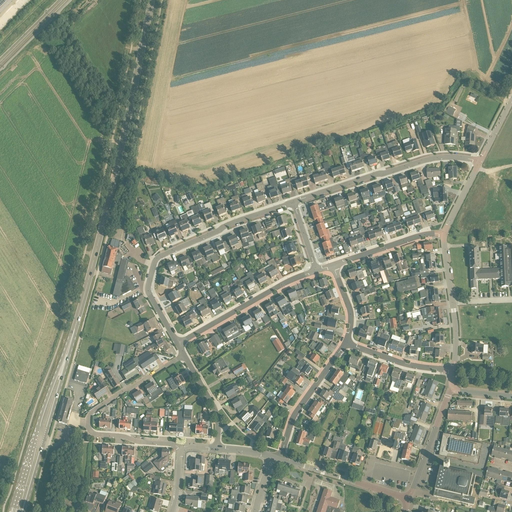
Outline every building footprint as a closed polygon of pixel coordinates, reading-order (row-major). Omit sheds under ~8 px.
[(0,0),(0,18),(18,0),(0,0)] [(96,64),(101,60),(94,50),(89,54),(96,64)] [(456,111),(450,108),(447,114),(453,117),(456,111)] [(456,132),(460,132),(460,127),(462,128),(462,123),(457,120),(456,127),(449,126),(449,130),(446,130),(445,145),(455,145),(456,132)] [(475,136),(474,135),(474,132),(467,129),(467,131),(466,135),(466,138),(462,138),(462,141),(466,141),(466,146),(474,147),(475,136)] [(435,145),(430,132),(422,135),(426,148),(435,145)] [(416,140),(410,142),(410,143),(404,145),(406,153),(412,151),(413,152),(419,150),(416,140)] [(402,156),(401,152),(398,144),(393,145),(393,143),(387,145),(389,152),(392,151),(395,158),(402,156)] [(382,149),(376,151),(377,157),(380,156),(383,162),(390,160),(387,152),(388,152),(387,149),(383,151),(382,149)] [(367,153),(363,155),(365,161),(367,160),(370,167),(377,164),(374,157),(369,159),(367,153)] [(364,168),(361,158),(355,160),(358,170),(364,168)] [(355,160),(349,162),(348,162),(349,165),(352,172),(358,170),(355,160)] [(346,174),(344,167),(337,169),(340,176),(346,174)] [(449,168),(449,181),(443,181),(444,184),(454,186),(453,180),(457,179),(456,172),(457,172),(457,168),(449,168)] [(328,180),(325,173),(325,170),(324,169),(318,172),(319,175),(322,182),(328,180)] [(340,176),(337,169),(331,171),(334,178),(340,176)] [(427,178),(440,178),(440,169),(427,170),(427,178)] [(422,195),(429,192),(427,188),(427,186),(424,187),(421,179),(420,179),(418,173),(410,175),(413,182),(417,180),(422,195)] [(305,175),(307,179),(301,181),(303,189),(309,187),(307,181),(311,180),(309,176),(309,174),(305,175)] [(315,185),(316,185),(315,184),(322,182),(319,175),(313,177),(315,185)] [(409,194),(414,192),(413,191),(411,184),(408,185),(406,177),(399,179),(402,189),(407,188),(409,194)] [(276,191),(279,190),(276,178),(269,180),(272,191),(269,192),(271,199),(279,197),(276,191)] [(301,181),(298,182),(297,178),(294,179),(290,180),(292,186),(296,185),(298,190),(303,189),(301,181)] [(289,186),(292,186),(290,180),(290,179),(285,181),(287,186),(281,188),(284,195),(291,193),(289,186)] [(394,195),(399,193),(397,187),(394,188),(392,182),(385,184),(387,190),(392,189),(394,195)] [(263,194),(266,193),(262,183),(256,185),(259,195),(256,196),(259,204),(265,201),(263,194)] [(375,201),(387,196),(385,191),(382,192),(380,186),(373,188),(375,194),(373,195),(373,197),(375,201)] [(447,203),(446,193),(445,189),(433,189),(433,194),(440,193),(440,198),(435,198),(435,202),(441,202),(441,204),(447,203)] [(375,203),(375,201),(373,197),(370,198),(368,190),(360,192),(362,199),(363,199),(364,202),(369,200),(370,205),(375,203)] [(253,198),(251,193),(241,196),(245,208),(252,206),(250,199),(253,198)] [(152,198),(156,202),(160,199),(157,194),(152,198)] [(357,207),(362,205),(360,199),(357,200),(355,194),(348,196),(351,206),(356,204),(357,207)] [(241,203),(238,196),(235,197),(231,198),(233,204),(230,205),(232,212),(240,210),(238,204),(241,203)] [(222,205),(226,204),(224,198),(217,201),(219,208),(216,209),(219,217),(226,214),(222,205)] [(344,206),(345,208),(349,206),(347,200),(343,201),(342,198),(334,201),(337,208),(344,206)] [(427,222),(435,219),(431,209),(426,211),(424,205),(423,206),(420,199),(417,200),(419,207),(421,214),(424,213),(427,222)] [(205,209),(201,210),(207,222),(214,219),(211,212),(213,210),(210,203),(204,206),(205,209)] [(318,206),(310,209),(313,215),(320,212),(325,211),(323,205),(318,206)] [(191,209),(195,218),(191,219),(195,228),(196,228),(198,227),(199,226),(198,226),(202,224),(199,217),(201,215),(197,206),(191,209)] [(320,212),(313,215),(315,221),(317,220),(318,223),(323,222),(320,212)] [(411,215),(415,226),(421,224),(417,213),(411,215)] [(190,229),(187,223),(187,222),(190,221),(187,214),(180,217),(183,223),(179,224),(183,232),(190,229)] [(415,226),(411,215),(407,216),(407,217),(404,217),(408,228),(415,226)] [(267,229),(272,228),(272,226),(279,224),(280,227),(287,225),(285,217),(278,220),(276,221),(275,219),(265,223),(267,229)] [(396,232),(392,222),(386,224),(384,217),(380,218),(382,222),(384,229),(387,228),(389,235),(396,232)] [(396,232),(402,230),(400,224),(398,220),(395,221),(397,225),(394,226),(396,232)] [(178,234),(177,233),(177,231),(179,230),(175,221),(169,224),(171,228),(167,229),(171,237),(175,236),(175,235),(178,234)] [(318,233),(326,230),(323,222),(318,223),(319,226),(316,227),(318,233)] [(378,223),(379,226),(373,228),(377,239),(383,237),(381,230),(384,229),(382,222),(378,223)] [(259,239),(267,237),(266,235),(265,232),(264,230),(261,231),(259,226),(252,228),(255,236),(258,235),(259,239)] [(359,230),(353,232),(354,234),(358,245),(364,243),(362,237),(365,236),(362,226),(358,227),(359,230)] [(144,244),(146,243),(147,246),(150,245),(151,246),(155,244),(151,235),(147,236),(146,234),(145,234),(142,227),(137,229),(140,236),(144,244)] [(363,229),(366,236),(368,235),(370,241),(377,239),(373,228),(367,230),(366,227),(363,229)] [(167,238),(166,237),(163,230),(159,232),(158,229),(152,232),(155,239),(158,238),(160,242),(163,241),(163,240),(167,238)] [(332,238),(329,229),(326,230),(318,233),(321,239),(323,238),(324,241),(332,238)] [(247,230),(240,232),(242,240),(244,246),(244,245),(247,244),(247,243),(254,241),(252,235),(249,236),(247,230)] [(280,236),(281,241),(292,238),(289,230),(281,233),(280,230),(272,233),(274,239),(280,236)] [(127,238),(127,240),(129,240),(129,237),(134,239),(134,240),(137,244),(138,243),(136,236),(130,235),(129,234),(128,234),(127,238)] [(358,245),(354,234),(348,236),(347,234),(344,235),(346,242),(349,241),(351,247),(358,245)] [(238,243),(235,237),(228,240),(231,247),(235,246),(237,250),(243,247),(241,241),(240,241),(241,242),(238,243)] [(324,251),(337,247),(336,243),(334,244),(332,238),(324,241),(325,244),(322,245),(324,251)] [(225,253),(230,251),(226,243),(223,244),(222,242),(216,245),(216,246),(219,252),(224,250),(225,253)] [(292,246),(291,242),(282,245),(283,248),(286,248),(288,255),(297,253),(295,248),(293,245),(292,246)] [(501,269),(493,270),(493,279),(501,279),(502,288),(508,287),(510,287),(511,287),(511,246),(509,247),(507,247),(500,247),(501,269)] [(118,263),(117,266),(121,267),(121,264),(122,260),(123,257),(118,250),(118,249),(110,247),(108,248),(106,258),(111,259),(110,261),(118,263)] [(213,263),(220,261),(217,255),(214,256),(211,248),(211,247),(204,250),(204,251),(207,258),(211,257),(213,263)] [(337,247),(324,251),(327,257),(334,255),(334,254),(339,253),(337,247)] [(470,248),(471,289),(476,289),(476,281),(478,281),(478,280),(489,280),(489,270),(479,270),(479,269),(478,248),(470,249),(470,248)] [(192,255),(196,263),(199,261),(201,266),(207,264),(204,257),(201,259),(199,252),(192,255)] [(394,257),(394,258),(395,260),(393,260),(395,265),(397,265),(400,272),(403,271),(406,270),(409,269),(407,262),(404,263),(400,255),(394,257)] [(424,264),(435,263),(434,256),(421,257),(422,260),(424,260),(424,264)] [(188,270),(195,268),(191,260),(188,261),(187,257),(180,260),(183,268),(187,267),(188,270)] [(111,275),(115,262),(110,261),(111,259),(106,258),(102,273),(111,275)] [(284,266),(292,264),(293,268),(301,265),(298,258),(290,261),(289,258),(282,260),(284,266)] [(389,258),(383,261),(386,271),(393,268),(393,270),(396,269),(395,265),(393,260),(390,261),(389,258)] [(122,260),(121,264),(121,267),(113,296),(119,297),(122,295),(122,296),(135,290),(129,278),(125,277),(129,262),(122,260)] [(278,275),(274,268),(277,266),(275,263),(274,260),(267,263),(271,269),(268,271),(272,279),(278,275)] [(176,275),(178,274),(182,272),(180,267),(176,268),(174,263),(168,266),(171,273),(174,272),(176,275)] [(371,265),(374,275),(380,273),(380,272),(377,263),(371,265)] [(423,272),(420,272),(421,275),(428,274),(427,271),(436,270),(435,263),(424,264),(423,264),(423,272)] [(220,273),(224,271),(222,267),(211,273),(212,275),(213,276),(220,273)] [(260,277),(257,279),(261,285),(267,281),(264,275),(266,273),(264,268),(258,272),(260,277)] [(350,279),(357,277),(358,280),(365,278),(362,270),(356,272),(355,270),(348,273),(348,274),(348,276),(349,276),(350,279)] [(222,276),(220,273),(213,276),(208,279),(210,282),(222,276)] [(240,282),(242,286),(243,286),(246,284),(250,291),(256,288),(252,281),(255,280),(251,273),(246,275),(247,277),(240,282)] [(430,274),(428,274),(421,275),(421,276),(421,279),(426,278),(427,284),(431,283),(439,282),(438,276),(434,276),(434,275),(431,276),(430,274)] [(160,286),(171,289),(173,287),(174,282),(178,283),(179,280),(169,277),(168,280),(162,279),(160,286)] [(411,290),(418,289),(415,279),(396,284),(398,294),(411,290)] [(322,289),(323,289),(324,292),(328,290),(327,287),(329,287),(326,280),(316,283),(315,282),(312,283),(313,288),(317,287),(320,286),(322,289)] [(242,286),(240,282),(239,281),(234,283),(236,286),(231,289),(237,298),(244,294),(240,288),(243,286),(242,286)] [(363,282),(359,283),(352,286),(354,292),(362,289),(363,292),(372,289),(371,286),(365,288),(363,282)] [(176,289),(178,292),(184,289),(186,291),(189,289),(187,283),(176,289)] [(224,292),(220,295),(225,304),(226,305),(232,301),(232,300),(229,294),(231,293),(227,286),(222,289),(224,292)] [(376,293),(374,289),(372,289),(363,292),(365,295),(357,298),(359,305),(362,304),(362,305),(363,304),(367,302),(365,298),(366,297),(376,293)] [(421,299),(427,298),(438,296),(438,290),(434,290),(434,289),(426,290),(426,291),(425,291),(425,290),(420,291),(421,299)] [(303,299),(300,291),(296,293),(295,290),(288,293),(292,303),(300,300),(301,302),(304,300),(303,299)] [(320,301),(323,307),(327,305),(326,302),(335,299),(332,292),(326,294),(327,298),(320,301)] [(173,303),(180,299),(176,293),(169,296),(173,303)] [(210,296),(214,302),(210,304),(215,311),(221,308),(217,301),(219,300),(216,293),(210,296)] [(433,303),(439,303),(438,296),(427,298),(427,302),(425,302),(426,306),(434,305),(433,303)] [(292,314),(295,313),(290,303),(287,304),(283,297),(276,301),(282,311),(285,309),(287,312),(290,310),(292,314)] [(200,305),(198,307),(197,308),(203,318),(210,314),(205,306),(208,305),(205,298),(198,302),(200,305)] [(186,312),(184,308),(190,305),(187,299),(181,302),(183,305),(176,309),(180,316),(186,312)] [(134,303),(138,311),(139,310),(142,314),(146,312),(144,307),(140,300),(134,303)] [(278,315),(281,322),(280,322),(282,325),(286,323),(281,313),(278,314),(272,304),(265,307),(269,314),(269,315),(271,318),(274,316),(275,317),(278,315)] [(328,314),(335,316),(335,315),(338,315),(339,309),(329,307),(328,311),(323,310),(322,316),(327,317),(328,314)] [(369,315),(370,319),(374,318),(373,311),(369,312),(369,308),(361,309),(362,317),(369,315)] [(432,318),(443,317),(442,310),(435,311),(435,308),(426,309),(427,316),(432,316),(432,318)] [(270,322),(267,316),(265,317),(260,310),(253,314),(258,321),(262,319),(266,325),(270,322)] [(193,312),(186,315),(188,318),(183,321),(186,328),(193,324),(191,321),(196,318),(193,312)] [(145,321),(146,324),(154,321),(157,329),(160,328),(156,317),(145,321)] [(253,333),(259,329),(255,322),(252,323),(249,317),(242,321),(246,328),(249,326),(253,333)] [(443,317),(432,318),(433,326),(437,325),(444,325),(443,317)] [(322,323),(328,324),(327,327),(335,329),(337,322),(328,320),(329,319),(323,318),(322,323)] [(152,322),(151,322),(145,326),(143,323),(134,327),(137,333),(145,329),(148,334),(156,329),(152,322)] [(228,328),(234,339),(240,336),(243,334),(239,327),(236,329),(234,325),(228,328)] [(359,337),(370,341),(374,330),(364,327),(363,332),(361,331),(359,337)] [(234,339),(228,328),(223,332),(226,336),(223,338),(226,344),(229,342),(234,339)] [(382,330),(380,329),(375,343),(378,344),(378,346),(385,348),(387,341),(388,342),(390,337),(382,334),(382,332),(381,332),(382,330)] [(334,334),(326,333),(326,332),(321,331),(320,335),(325,337),(325,340),(333,341),(334,334)] [(154,334),(155,337),(153,339),(156,344),(157,344),(163,340),(161,338),(163,337),(161,334),(160,334),(159,332),(154,334)] [(214,343),(216,348),(222,344),(217,335),(209,340),(212,344),(214,343)] [(396,352),(400,343),(401,339),(393,336),(391,340),(393,340),(390,350),(396,352)] [(421,347),(421,343),(422,336),(418,337),(418,342),(415,341),(415,349),(410,348),(410,355),(417,356),(418,349),(421,349),(421,347)] [(429,343),(421,343),(421,347),(426,347),(435,347),(436,347),(436,344),(444,344),(444,336),(436,336),(436,342),(429,342),(429,343)] [(408,337),(405,345),(400,343),(396,352),(403,355),(406,345),(409,346),(411,341),(412,338),(408,337)] [(157,344),(156,344),(152,346),(153,349),(155,348),(156,351),(160,349),(163,347),(166,352),(170,349),(166,342),(164,342),(163,340),(157,344)] [(207,347),(210,345),(207,341),(198,347),(203,355),(210,351),(207,347)] [(327,349),(321,344),(319,347),(313,342),(309,348),(314,351),(315,350),(323,355),(327,349)] [(279,353),(284,350),(281,345),(276,348),(279,353)] [(479,354),(484,354),(484,346),(479,345),(472,345),(472,354),(479,354)] [(118,346),(117,353),(116,356),(123,357),(125,347),(118,346)] [(435,351),(435,347),(426,347),(425,354),(436,355),(435,359),(443,359),(444,352),(435,351)] [(298,356),(303,360),(305,356),(297,350),(295,354),(298,356)] [(309,355),(312,357),(310,360),(316,365),(320,359),(314,354),(314,355),(311,352),(309,355)] [(151,354),(140,362),(137,357),(134,360),(138,366),(140,365),(144,370),(156,362),(151,354)] [(298,364),(303,368),(301,371),(308,376),(312,370),(305,365),(301,362),(303,360),(298,356),(296,359),(300,361),(298,364)] [(349,364),(350,364),(349,368),(356,370),(356,369),(360,371),(363,365),(358,364),(360,360),(351,357),(349,364)] [(139,373),(135,368),(138,366),(134,360),(125,366),(127,369),(122,372),(127,380),(139,373)] [(368,378),(374,380),(377,371),(375,370),(377,364),(370,361),(367,368),(371,369),(368,378)] [(220,371),(217,365),(213,367),(214,370),(212,372),(214,375),(216,373),(218,377),(219,376),(229,370),(227,367),(220,371)] [(236,375),(244,370),(242,366),(233,371),(235,375),(236,375)] [(385,379),(389,368),(388,368),(388,367),(386,366),(385,366),(385,367),(382,366),(378,377),(385,379)] [(300,374),(293,369),(289,375),(296,380),(294,383),(300,387),(304,381),(298,377),(300,374)] [(75,380),(79,381),(87,384),(90,373),(78,370),(77,373),(75,380)] [(395,384),(393,388),(399,390),(401,383),(398,382),(401,373),(394,370),(392,378),(392,379),(392,380),(392,381),(393,382),(393,383),(394,383),(395,384)] [(112,371),(106,374),(115,388),(121,385),(112,371)] [(354,382),(356,380),(351,376),(349,379),(338,371),(334,377),(340,381),(345,384),(349,379),(353,383),(354,382)] [(411,388),(413,381),(414,381),(414,380),(415,377),(414,377),(414,376),(412,375),(411,376),(408,375),(406,378),(404,377),(401,383),(399,390),(403,391),(404,388),(407,389),(407,387),(411,388)] [(184,388),(183,385),(185,383),(181,376),(174,381),(172,378),(167,381),(171,387),(176,384),(178,388),(180,390),(184,388)] [(288,381),(284,378),(282,377),(280,381),(281,382),(280,383),(284,386),(288,381)] [(342,387),(338,384),(340,381),(334,377),(330,382),(336,386),(333,390),(337,393),(339,394),(341,390),(340,389),(342,387)] [(427,388),(435,392),(438,383),(430,380),(427,388)] [(158,397),(164,394),(160,388),(157,390),(153,384),(146,388),(152,398),(157,395),(158,397)] [(228,398),(229,397),(230,400),(241,394),(236,384),(227,389),(228,390),(225,392),(228,398)] [(108,393),(107,392),(102,385),(92,392),(98,400),(108,393)] [(286,389),(287,389),(284,394),(291,399),(295,393),(292,391),(294,389),(289,385),(286,389)] [(432,400),(435,392),(427,388),(423,397),(432,400)] [(333,398),(332,398),(334,396),(335,395),(329,390),(327,393),(324,391),(320,396),(330,403),(333,398)] [(154,409),(147,397),(145,399),(140,392),(133,396),(138,403),(142,400),(147,408),(154,409)] [(334,396),(342,402),(345,398),(339,394),(337,393),(335,395),(334,396)] [(277,401),(282,405),(284,402),(287,405),(291,399),(284,394),(280,399),(279,398),(277,401)] [(235,410),(237,409),(239,413),(247,404),(243,396),(234,401),(235,402),(232,404),(235,410)] [(63,407),(72,410),(74,402),(65,399),(63,407)] [(318,404),(316,402),(312,407),(319,412),(321,413),(325,407),(327,404),(325,403),(324,404),(320,401),(318,404)] [(431,406),(423,403),(420,411),(428,415),(431,406)] [(72,410),(63,407),(59,421),(60,423),(67,425),(72,410)] [(253,415),(256,417),(260,413),(260,412),(255,407),(250,412),(251,412),(248,415),(246,412),(240,418),(245,423),(247,425),(252,420),(250,418),(253,415)] [(319,412),(312,407),(308,412),(311,414),(309,417),(313,420),(319,412)] [(126,414),(125,430),(131,430),(132,422),(129,422),(129,419),(130,419),(130,417),(131,414),(134,414),(135,409),(127,408),(126,414)] [(480,425),(487,426),(488,417),(492,417),(492,409),(485,408),(484,418),(481,417),(480,425)] [(185,410),(184,421),(192,421),(193,411),(185,410)] [(502,425),(503,421),(508,422),(508,410),(504,410),(500,410),(500,418),(496,418),(495,425),(502,425)] [(149,423),(144,423),(144,431),(151,432),(151,419),(152,412),(147,411),(147,414),(146,414),(146,418),(147,418),(147,422),(149,422),(149,423)] [(267,422),(269,419),(273,414),(268,411),(264,417),(260,413),(256,417),(247,429),(250,431),(252,429),(257,433),(265,423),(264,423),(266,421),(267,422)] [(428,415),(420,411),(418,415),(417,419),(425,423),(428,415)] [(475,413),(448,412),(448,420),(471,421),(474,421),(475,413)] [(170,425),(170,433),(177,433),(178,416),(173,416),(172,420),(175,420),(174,424),(175,424),(175,425),(170,425)] [(269,429),(267,437),(267,438),(270,439),(272,440),(272,439),(273,440),(274,436),(278,437),(279,432),(272,430),(273,427),(271,426),(272,423),(268,421),(266,425),(268,426),(267,429),(269,429)] [(413,434),(421,437),(425,429),(416,426),(413,434)] [(301,446),(302,445),(308,447),(309,445),(310,445),(310,442),(313,443),(316,435),(311,433),(309,438),(307,437),(307,439),(305,439),(307,434),(301,432),(296,445),(301,446)] [(398,439),(403,441),(405,435),(401,434),(400,435),(395,433),(393,441),(390,449),(396,450),(398,442),(397,442),(398,439)] [(410,442),(418,445),(421,437),(413,434),(410,442)] [(466,438),(443,434),(442,437),(443,438),(440,453),(443,453),(442,456),(446,457),(446,458),(463,461),(463,462),(478,465),(483,445),(465,441),(466,438)] [(337,453),(341,440),(342,437),(340,436),(339,438),(334,437),(332,442),(335,443),(332,450),(326,448),(324,457),(335,460),(337,453)] [(341,440),(337,453),(340,454),(338,460),(342,462),(342,461),(346,462),(348,455),(344,453),(346,447),(342,445),(344,441),(341,440)] [(377,446),(380,447),(381,441),(376,440),(375,442),(371,441),(369,449),(375,451),(377,446)] [(494,456),(494,458),(498,459),(500,449),(496,447),(496,444),(494,443),(493,447),(491,455),(494,456)] [(409,461),(411,452),(412,446),(405,445),(402,460),(409,461)] [(107,469),(107,468),(108,459),(109,447),(103,446),(102,454),(106,454),(105,458),(104,462),(101,462),(100,469),(107,469)] [(500,449),(498,459),(501,460),(502,458),(505,459),(508,447),(506,446),(505,450),(500,449)] [(362,457),(359,456),(360,450),(353,448),(352,454),(354,454),(352,464),(359,466),(362,457)] [(170,451),(163,450),(162,458),(163,459),(158,462),(157,461),(154,463),(161,472),(163,472),(166,470),(166,469),(164,466),(169,462),(170,451)] [(190,461),(190,467),(192,467),(191,471),(203,472),(203,467),(201,467),(201,464),(204,465),(205,458),(199,458),(199,461),(190,461)] [(219,460),(219,464),(216,464),(215,474),(217,475),(218,474),(219,473),(219,470),(230,471),(231,461),(219,460)] [(143,469),(146,473),(153,468),(150,463),(149,464),(147,462),(142,466),(143,468),(143,469)] [(441,462),(436,487),(433,496),(474,505),(476,498),(471,497),(476,475),(449,469),(450,465),(445,464),(446,463),(441,462)] [(112,464),(112,468),(107,468),(107,469),(107,471),(117,472),(118,464),(112,464)] [(250,464),(239,464),(238,473),(245,474),(245,482),(252,482),(253,472),(249,472),(250,464)] [(488,477),(492,478),(495,468),(492,467),(491,469),(488,468),(485,477),(485,480),(487,481),(488,477)] [(495,468),(492,478),(497,480),(496,483),(498,484),(501,472),(498,471),(499,469),(495,468)] [(501,472),(498,484),(500,484),(501,481),(506,482),(509,472),(505,471),(505,473),(501,472)] [(153,494),(163,496),(164,491),(163,491),(164,489),(166,490),(167,484),(160,482),(161,478),(155,477),(154,479),(154,481),(156,482),(153,494)] [(189,488),(202,489),(203,478),(194,478),(194,481),(189,481),(189,488)] [(131,490),(135,487),(138,485),(134,481),(127,486),(131,490)] [(279,496),(283,497),(286,487),(283,486),(284,484),(279,482),(277,490),(281,491),(279,496)] [(505,487),(497,485),(497,486),(493,484),(493,486),(497,487),(495,493),(501,494),(500,498),(507,501),(509,493),(504,491),(505,487)] [(286,487),(283,497),(286,498),(288,494),(291,495),(294,487),(290,486),(289,487),(286,487)] [(231,496),(236,496),(244,497),(244,494),(250,495),(251,489),(239,487),(239,488),(235,487),(235,491),(232,491),(231,496)] [(298,488),(294,487),(291,495),(295,496),(293,500),(297,502),(300,491),(297,490),(298,488)] [(333,492),(324,489),(317,511),(344,511),(337,509),(340,501),(333,498),(332,501),(330,500),(333,492)] [(107,496),(106,496),(106,497),(97,494),(96,496),(89,493),(86,502),(93,505),(94,504),(95,502),(103,505),(107,496)] [(233,505),(241,506),(242,504),(247,504),(248,498),(244,497),(236,496),(235,501),(229,500),(229,505),(233,505)] [(190,507),(198,508),(199,498),(191,497),(191,498),(187,497),(187,500),(186,500),(185,501),(185,502),(186,502),(186,503),(186,505),(190,506),(190,507)] [(271,506),(281,509),(282,505),(277,504),(278,500),(270,498),(269,502),(271,503),(271,506)] [(153,499),(150,511),(154,511),(158,511),(160,505),(162,506),(163,502),(153,499)] [(502,502),(495,500),(493,508),(497,509),(496,511),(504,511),(506,507),(501,505),(502,502)] [(116,503),(116,505),(109,503),(105,511),(118,511),(120,507),(121,505),(116,503)]
